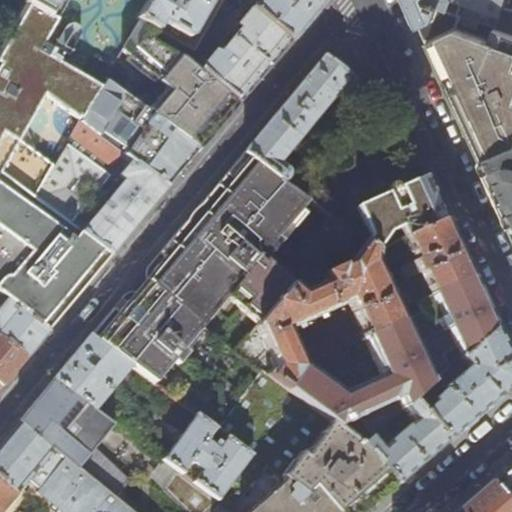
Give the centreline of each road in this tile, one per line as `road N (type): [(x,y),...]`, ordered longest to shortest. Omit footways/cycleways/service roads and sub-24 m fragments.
road 1 (residential): [(0,414),(346,0)]
road 2 (residential): [(376,0),(511,311)]
road 3 (residential): [(511,430),(418,511)]
